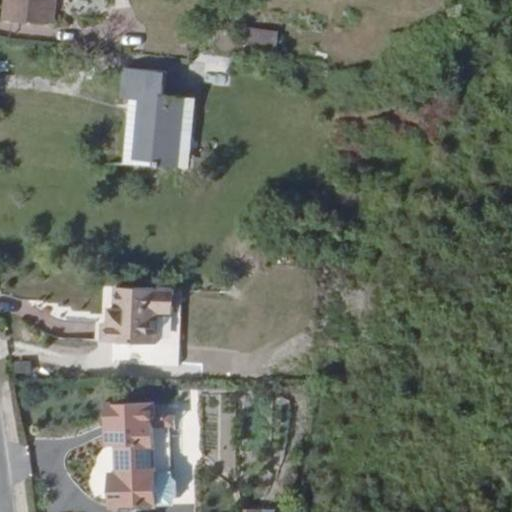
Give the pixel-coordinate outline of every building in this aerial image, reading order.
[(13,0),(11,23),(32,26),(32,23),(51,24),(53,0),(13,0)] [(53,0),(51,24),(57,25),(59,0),(53,0)] [(273,50),(277,31),(249,25),(245,44),(273,50)] [(153,165),(180,168),(186,99),(164,97),(166,74),(127,71),(125,100),(128,100),(139,102),(134,157),(154,160),(153,165)] [(123,162),(153,165),(154,160),(134,157),(139,102),(128,100),(123,162)] [(172,291),(108,290),(107,313),(102,313),(102,320),(85,320),(85,346),(170,349),(172,291)] [(99,429),(109,429),(109,447),(109,475),(98,475),(98,508),(146,508),(146,475),(146,471),(160,471),(160,429),(146,430),(145,407),(99,407),(99,429)] [(99,448),(109,447),(109,429),(99,429),(99,448)]
